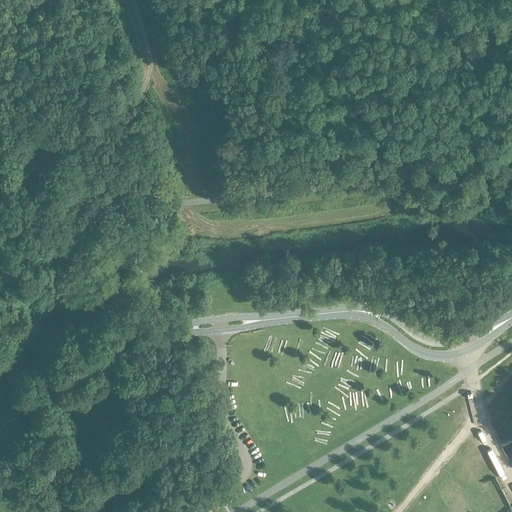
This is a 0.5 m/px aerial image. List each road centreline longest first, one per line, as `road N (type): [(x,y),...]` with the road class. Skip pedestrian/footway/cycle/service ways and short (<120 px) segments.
road 1 (tertiary): [(0,437),(78,361),(145,334),(360,312),(420,346),(445,350),(511,318)]
road 2 (unknown): [(511,371),(402,511)]
